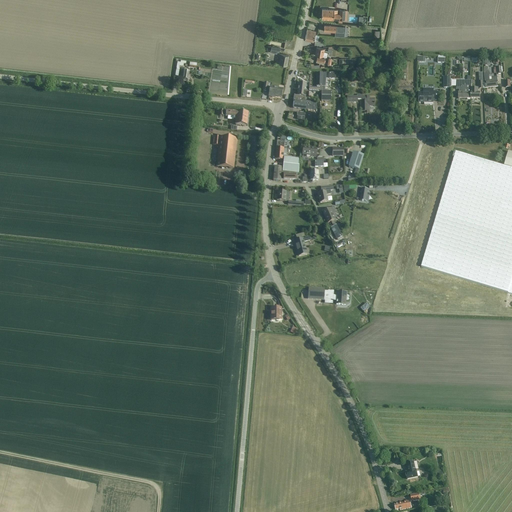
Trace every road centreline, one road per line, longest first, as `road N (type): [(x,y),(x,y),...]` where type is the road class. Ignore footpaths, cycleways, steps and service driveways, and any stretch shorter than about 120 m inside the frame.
road 1 (unclassified): [(281,109),(0,76)]
road 2 (tertiary): [(387,511),(344,389),(275,274)]
road 3 (unclassified): [(236,511),(256,289),(275,274)]
road 4 (unclassified): [(511,132),(339,140),(276,123)]
road 5 (tertiary): [(275,274),(264,212),(276,123)]
